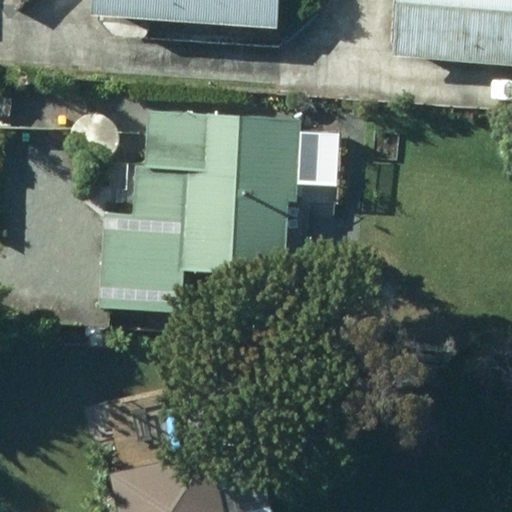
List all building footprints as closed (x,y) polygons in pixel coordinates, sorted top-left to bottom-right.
[(84,0),(83,11),(269,28),(271,0),(84,0)] [(511,0),(391,0),(387,53),(511,64),(511,0)] [(292,118),(139,112),(137,166),(129,166),(127,216),(97,215),(93,308),(276,316),(281,201),(289,201),(292,118)] [(511,118),(497,118),(494,157),(511,158),(511,118)] [(206,448),(97,476),(106,511),(252,511),(238,455),(209,463),(206,448)]
